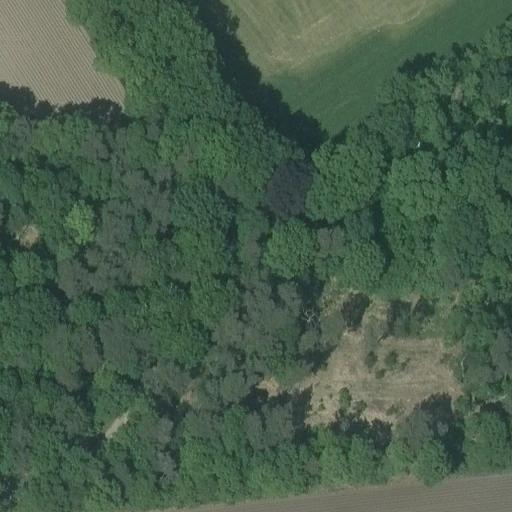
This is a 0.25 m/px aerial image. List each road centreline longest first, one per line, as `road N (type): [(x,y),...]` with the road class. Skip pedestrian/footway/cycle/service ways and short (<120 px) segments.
road 1 (track): [(245,206),(132,413),(78,469),(29,493),(0,493)]
road 2 (track): [(245,206),(302,237),(371,249),(511,254)]
road 3 (track): [(99,0),(245,206)]
